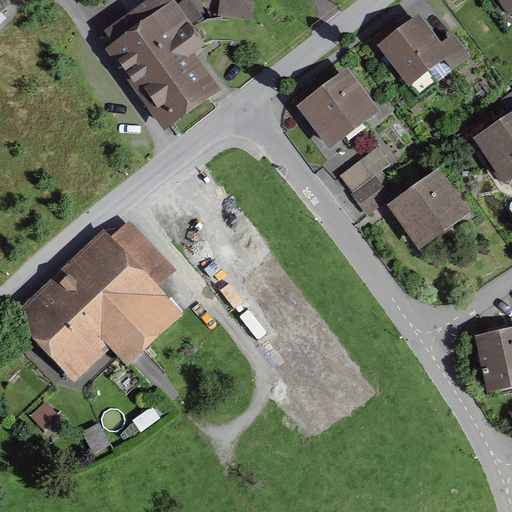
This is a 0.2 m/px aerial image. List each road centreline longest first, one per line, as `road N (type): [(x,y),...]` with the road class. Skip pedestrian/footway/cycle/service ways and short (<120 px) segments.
road 1 (residential): [(247,109),(100,216),(0,315)]
road 2 (residential): [(247,109),(424,341)]
road 3 (residential): [(384,0),(247,109)]
road 4 (residential): [(424,341),(502,472)]
